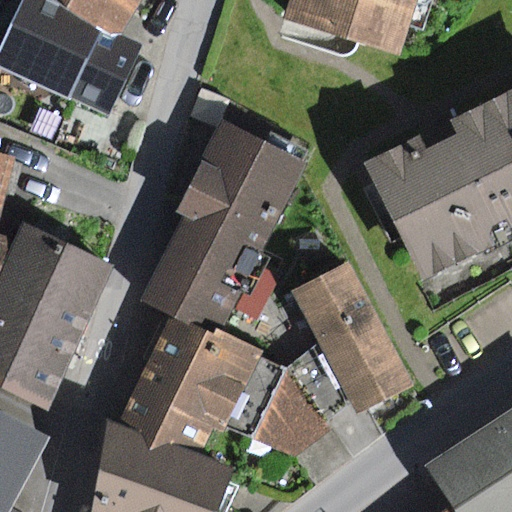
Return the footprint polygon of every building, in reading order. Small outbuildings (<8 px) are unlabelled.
[(128,38),(55,0),(29,0),(0,63),(0,67),(117,123),(146,48),(128,38)] [(150,0),(55,0),(128,38),(150,0)] [(302,0),(294,26),(414,62),(432,0),(302,0)] [(431,139),(373,168),(433,287),(505,251),(501,242),(505,233),(511,229),(511,97),(458,125),(465,139),(438,153),(431,139)] [(315,168),(228,122),(184,217),(190,219),(148,305),(176,320),(223,339),(226,334),(228,335),(315,168)] [(19,161),(0,155),(0,270),(14,241),(0,237),(19,161)] [(115,265),(22,223),(14,241),(0,270),(0,300),(81,338),(115,265)] [(357,266),(298,296),(324,346),(292,371),(332,426),(356,407),(363,421),(421,391),(357,266)] [(81,338),(0,300),(0,388),(47,410),(81,338)] [(223,339),(176,320),(118,426),(207,460),(219,432),(230,437),(232,433),(298,460),(336,431),(332,426),(292,371),(268,361),(270,356),(228,335),(226,334),(223,339)] [(8,511),(49,436),(0,410),(0,511),(8,511)] [(217,511),(232,468),(207,460),(118,426),(106,420),(89,511),(217,511)] [(511,421),(499,430),(511,451),(511,421)] [(511,511),(511,451),(499,430),(435,469),(461,510),(461,511),(511,511)]
